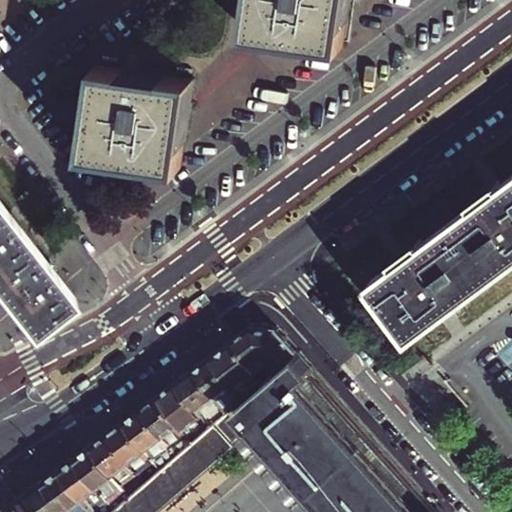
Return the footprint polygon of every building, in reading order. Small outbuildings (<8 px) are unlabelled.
[(253,0),(249,30),(344,44),(351,0),(253,0)] [(88,151),(182,165),(184,146),(194,78),(101,65),(88,151)] [(511,176),(371,282),(412,338),(511,262),(511,176)] [(77,298),(0,200),(0,287),(34,330),(77,298)] [(258,370),(261,374),(262,375),(265,379),(269,375),(277,368),(299,349),(278,326),(253,323),(233,337),(250,360),(258,370)] [(212,354),(244,397),(265,379),(262,375),(261,374),(252,381),(248,377),(258,370),(250,360),(233,337),(212,354)] [(159,511),(237,445),(234,441),(253,425),(330,511),(444,511),(299,349),(277,368),(269,375),(265,379),(244,397),(228,410),(212,425),(203,433),(195,440),(187,447),(179,453),(162,468),(147,481),(131,495),(124,501),(122,503),(116,508),(111,511),(159,511)] [(228,410),(244,397),(212,354),(195,366),(216,394),(220,391),(227,401),(223,404),(228,410)] [(216,394),(195,366),(178,379),(203,413),(212,425),(228,410),(223,404),(219,407),(212,397),(216,394)] [(252,381),(261,374),(258,370),(248,377),(252,381)] [(160,392),(190,433),(195,440),(203,433),(194,420),(203,413),(178,379),(160,392)] [(216,394),(223,404),(227,401),(220,391),(216,394)] [(143,405),(179,453),(187,447),(182,440),(190,433),(160,392),(143,405)] [(223,404),(216,394),(212,397),(219,407),(223,404)] [(162,468),(179,453),(143,405),(125,418),(162,468)] [(212,425),(203,413),(194,420),(203,433),(212,425)] [(147,481),(162,468),(125,418),(109,431),(147,481)] [(131,495),(147,481),(109,431),(92,443),(131,495)] [(187,447),(195,440),(190,433),(182,440),(187,447)] [(124,501),(131,495),(92,443),(77,455),(107,496),(115,490),(124,501)] [(109,499),(107,496),(77,455),(61,466),(94,511),(107,511),(102,504),(109,499)] [(94,511),(61,466),(45,478),(69,511),(94,511)] [(28,490),(44,511),(69,511),(45,478),(28,490)] [(44,511),(28,490),(20,497),(18,511),(44,511)] [(116,508),(122,503),(118,499),(112,503),(116,508)] [(111,511),(116,508),(112,503),(108,507),(111,511)]
